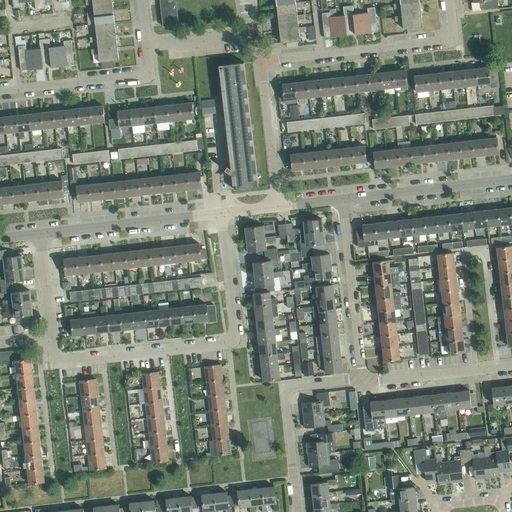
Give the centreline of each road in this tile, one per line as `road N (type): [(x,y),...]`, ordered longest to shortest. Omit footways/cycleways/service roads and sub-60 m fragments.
road 1 (residential): [(497,367),(483,253),(472,251),(463,255),(475,370)]
road 2 (residential): [(261,63),(453,40),(449,0)]
road 3 (residential): [(296,511),(285,388),(361,379)]
road 4 (residential): [(228,343),(69,361),(50,349),(47,334)]
road 5 (unclassified): [(36,234),(221,212)]
road 6 (residential): [(361,379),(342,198)]
road 7 (unclassified): [(342,198),(511,178)]
road 8 (residential): [(19,91),(150,77),(146,44)]
road 9 (residential): [(276,206),(261,63)]
road 10 (residential): [(53,473),(33,336)]
road 11 (residential): [(228,343),(234,329),(221,212)]
